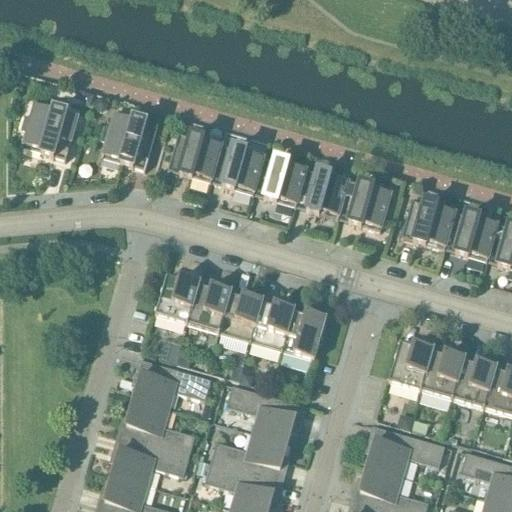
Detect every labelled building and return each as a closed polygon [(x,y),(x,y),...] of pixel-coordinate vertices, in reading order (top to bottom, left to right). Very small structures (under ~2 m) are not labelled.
[(79,96),(76,107),(88,111),(92,100),(91,100),(82,97),(80,97),(79,96)] [(95,107),(94,112),(97,116),(102,118),(107,115),(108,109),(105,105),(99,104),(95,107)] [(26,136),(21,154),(22,154),(23,153),(40,158),(40,159),(53,163),(53,162),(64,165),(63,166),(65,167),(78,121),(77,121),(76,122),(65,119),(67,114),(54,110),(53,115),(35,110),(35,109),(34,109),(30,123),(25,122),(21,135),(26,136)] [(106,147),(101,164),(102,165),(102,164),(120,169),(132,173),(133,172),(143,175),(143,177),(144,177),(157,131),(156,131),(156,132),(145,129),(147,124),(134,120),(132,126),(115,121),(115,119),(114,119),(109,134),(104,132),(100,145),(106,147)] [(191,183),(210,189),(220,151),(202,146),(204,140),(191,137),(190,142),(178,139),(167,176),(179,180),(178,180),(191,184),(191,183)] [(220,151),(210,189),(221,192),(221,193),(234,196),(234,195),(252,201),(264,163),(245,158),(246,152),(233,149),(232,154),(220,151)] [(264,163),(252,201),(263,204),(263,205),(276,208),(294,213),(305,175),(287,170),(288,164),(276,161),(274,166),(264,163)] [(305,175),(294,213),(306,216),(305,217),(318,221),(318,220),(336,225),(347,187),(329,182),(331,177),(318,173),(316,178),(305,175)] [(347,187),(336,225),(348,228),(348,229),(360,233),(361,232),(380,237),(390,200),(372,194),(373,189),(360,185),(359,190),(347,187)] [(425,250),(443,255),(454,218),(436,212),(437,207),(425,203),(423,209),(411,205),(400,243),(412,247),(425,251),(425,250)] [(454,218),(443,255),(455,259),(454,259),(467,263),(467,262),(486,268),(496,230),(478,225),(480,219),(467,216),(465,221),(454,218)] [(496,230),(486,268),(497,271),(497,272),(509,275),(510,274),(511,275),(511,228),(509,228),(508,233),(496,230)] [(156,307),(153,316),(155,317),(154,321),(186,330),(198,291),(188,288),(188,285),(178,282),(178,285),(165,282),(158,308),(156,307)] [(198,291),(186,330),(218,339),(229,300),(219,297),(220,294),(210,291),(209,294),(198,291)] [(229,300),(218,339),(250,348),(261,309),(251,306),(251,303),(241,300),(241,303),(229,300)] [(261,309),(250,348),(281,357),(292,318),(282,315),(283,312),(273,309),(272,312),(261,309)] [(292,318),(281,357),(313,367),(319,348),(321,348),(323,340),(321,339),(324,327),(314,324),(315,321),(304,318),(304,321),(292,318)] [(389,374),(387,382),(387,383),(389,384),(388,388),(420,397),(431,357),(421,355),(422,352),(412,349),(411,352),(399,348),(392,375),(389,374)] [(166,364),(165,366),(175,369),(176,367),(178,360),(179,355),(169,353),(166,364)] [(431,357),(420,397),(452,406),(463,366),(453,364),(454,361),(443,358),(443,361),(431,357)] [(176,367),(175,369),(188,373),(189,370),(191,363),(178,360),(176,367)] [(140,382),(133,405),(168,415),(172,398),(204,407),(210,386),(139,365),(135,380),(140,382)] [(463,366),(452,406),(483,415),(494,375),(484,373),(485,370),(475,367),(474,370),(463,366)] [(230,382),(229,384),(239,387),(239,385),(242,376),(243,374),(233,371),(230,382)] [(494,375),(483,415),(511,423),(511,377),(507,376),(506,379),(494,375)] [(239,385),(239,387),(250,391),(251,388),(253,380),(242,376),(239,385)] [(271,394),(270,396),(284,400),(285,398),(287,390),(273,386),(271,394)] [(257,422),(253,439),(287,449),(293,426),(299,427),(303,412),(231,392),(225,413),(257,422)] [(121,428),(117,442),(189,461),(194,442),(162,433),(168,415),(133,405),(126,429),(121,428)] [(400,419),(396,433),(409,436),(413,423),(400,419)] [(414,426),(410,437),(425,441),(428,430),(414,426)] [(374,449),(367,472),(401,482),(406,465),(438,474),(444,453),(373,432),(368,447),(374,449)] [(215,448),(210,468),(281,488),(285,475),(280,473),(287,449),(253,439),(247,457),(215,448)] [(118,458),(112,481),(145,492),(151,474),(182,483),(189,461),(117,442),(113,457),(118,458)] [(491,489),(486,505),(511,511),(511,472),(465,459),(459,480),(491,489)] [(199,467),(196,477),(205,479),(208,469),(199,467)] [(236,498),(231,511),(268,511),(271,502),(277,504),(281,488),(210,468),(204,489),(236,498)] [(355,495),(350,511),(356,511),(426,511),(428,509),(396,500),(401,482),(367,472),(360,496),(355,495)] [(99,504),(96,511),(150,511),(140,509),(145,492),(112,481),(105,506),(99,504)]
